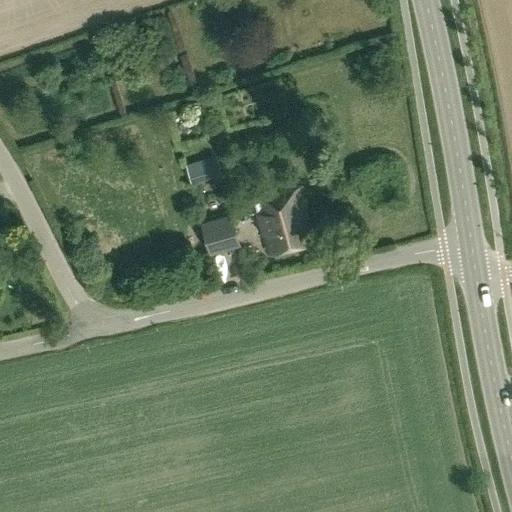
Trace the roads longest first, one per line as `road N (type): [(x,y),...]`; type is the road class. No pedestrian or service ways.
road 1 (unclassified): [(91,331),(470,245)]
road 2 (secondary): [(470,245),(425,0)]
road 3 (unclassified): [(91,331),(0,157)]
road 4 (secondary): [(511,454),(476,285)]
